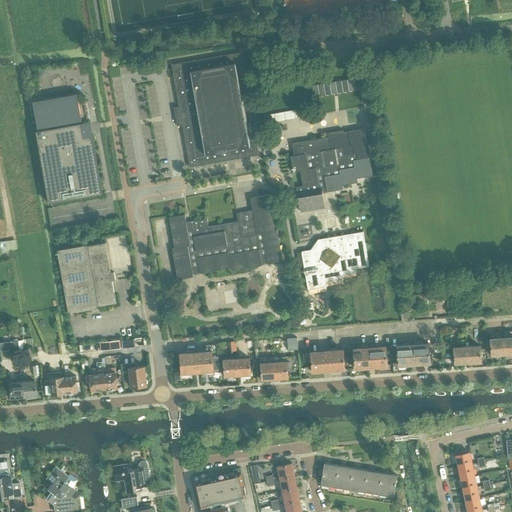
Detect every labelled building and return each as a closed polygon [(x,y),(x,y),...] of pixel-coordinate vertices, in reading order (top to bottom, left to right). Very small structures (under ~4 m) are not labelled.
[(179,106),(174,107),(175,117),(177,126),(182,125),(190,167),(259,155),(240,52),(171,64),(179,106)] [(353,78),(312,85),(314,97),(334,94),(337,93),(355,90),(353,78)] [(92,135),(82,123),(77,95),(77,94),(33,102),(33,103),(34,103),(39,130),(36,131),(49,203),(79,198),(102,193),(92,135)] [(357,177),(372,174),(369,157),(371,157),(369,142),(366,142),(364,128),(344,131),(343,129),(327,132),(328,136),(306,140),(292,143),(294,155),(292,155),(291,156),(293,172),(301,170),(303,185),(296,186),(296,188),(297,190),(297,192),(299,203),(300,209),(325,204),(323,192),(325,192),(335,190),(343,188),(343,184),(358,181),(357,177)] [(185,214),(169,217),(175,248),(172,248),(178,279),(193,277),(193,274),(231,268),(231,270),(283,261),(278,229),(275,230),(269,195),(251,198),(252,205),(236,208),(238,221),(209,227),(207,218),(187,222),(185,214)] [(302,251),(305,267),(302,271),(306,273),(309,289),(309,290),(309,289),(327,285),(327,287),(328,287),(327,281),(344,278),(344,279),(345,279),(344,273),(356,271),(357,272),(356,266),(369,264),(369,266),(370,265),(367,250),(371,245),(365,241),(363,229),(363,230),(363,231),(348,234),(343,234),(327,237),(327,236),(327,239),(324,239),(325,242),(324,244),(322,245),(319,246),(320,249),(303,252),(302,251)] [(97,307),(116,303),(112,281),(115,280),(114,272),(111,273),(105,242),(86,246),(86,244),(57,249),(68,313),(97,308),(97,307)] [(299,319),(289,319),(290,327),(300,326),(299,319)] [(297,337),(287,338),(288,350),(298,349),(297,337)] [(511,337),(503,338),(505,354),(511,353),(511,337)] [(505,354),(503,338),(490,339),(492,355),(505,354)] [(130,339),(121,340),(122,348),(130,347),(130,339)] [(120,340),(100,342),(100,350),(120,348),(120,340)] [(0,351),(18,349),(17,341),(0,342),(0,351)] [(429,343),(412,344),(413,364),(430,363),(429,343)] [(412,344),(397,345),(398,365),(413,364),(412,344)] [(480,345),(467,346),(468,363),(481,362),(480,345)] [(386,346),(370,347),(371,367),(387,366),(386,346)] [(468,363),(467,346),(454,347),(455,364),(468,363)] [(371,367),(370,347),(354,348),(355,368),(371,367)] [(343,349),(326,351),(327,371),(344,369),(343,349)] [(29,350),(22,353),(24,358),(31,355),(29,350)] [(205,351),(196,352),(197,372),(199,372),(213,371),(213,370),(218,370),(219,370),(218,356),(217,351),(212,351),(206,351),(205,351)] [(326,351),(311,352),(312,372),(327,371),(326,351)] [(197,372),(196,352),(180,353),(182,373),(197,372)] [(280,362),(274,362),(275,379),(288,378),(287,370),(297,369),(297,360),(296,360),(296,361),(295,361),(294,357),(279,358),(280,362)] [(250,358),(237,359),(237,368),(238,375),(251,374),(250,368),(250,358)] [(237,368),(237,359),(224,360),(225,376),(238,375),(237,368)] [(274,368),(274,362),(261,363),(262,380),(275,379),(274,368)] [(122,368),(123,380),(124,380),(130,380),(131,387),(146,386),(145,377),(147,375),(145,373),(144,366),(137,367),(122,368)] [(115,368),(102,369),(103,373),(104,389),(117,388),(116,372),(115,368)] [(90,375),(85,375),(86,383),(90,382),(91,391),(104,389),(103,373),(90,375)] [(63,376),(43,378),(45,395),(51,394),(51,395),(64,393),(65,393),(64,393),(63,377),(63,376)] [(76,376),(63,377),(64,393),(77,392),(76,376)] [(34,380),(21,381),(22,397),(35,396),(34,380)] [(22,397),(21,381),(8,383),(9,399),(22,397)] [(470,453),(456,456),(458,468),(472,465),(470,453)] [(146,485),(146,484),(150,483),(147,464),(146,462),(145,461),(142,461),(140,461),(139,463),(138,465),(138,467),(128,469),(127,463),(112,465),(115,480),(124,479),(125,492),(135,491),(135,487),(146,485)] [(292,463),(277,466),(280,479),(294,476),(292,463)] [(319,469),(318,475),(322,475),(321,484),(336,487),(339,465),(325,463),(324,463),(323,470),(319,469)] [(339,465),(336,487),(350,489),(353,468),(339,465)] [(472,465),(458,468),(461,479),(475,476),(472,465)] [(55,466),(45,479),(51,483),(47,489),(52,494),(47,501),(53,505),(54,506),(55,511),(60,511),(76,510),(75,502),(71,499),(72,497),(70,496),(74,490),(71,488),(77,480),(69,474),(68,475),(67,475),(55,466)] [(353,468),(350,489),(364,491),(368,470),(353,468)] [(0,499),(3,499),(2,496),(12,494),(13,498),(21,497),(19,482),(11,483),(10,475),(8,475),(7,469),(0,470),(0,499)] [(368,470),(364,491),(379,494),(382,473),(368,470)] [(201,481),(195,483),(201,508),(208,506),(209,511),(203,511),(229,511),(228,506),(222,508),(220,501),(245,495),(245,493),(246,493),(244,486),(243,486),(240,471),(201,479),(201,481)] [(382,473),(379,494),(393,496),(394,496),(397,475),(396,475),(382,473)] [(294,476),(280,479),(283,491),(297,488),(294,476)] [(475,476),(461,479),(463,490),(477,487),(475,476)] [(477,487),(463,490),(466,502),(479,499),(477,487)] [(297,488),(283,491),(285,503),(299,500),(297,488)] [(122,507),(138,505),(137,496),(121,498),(122,507)] [(479,499),(466,502),(467,511),(471,511),(482,510),(479,499)] [(301,511),(299,500),(285,503),(286,511),(301,511)]
